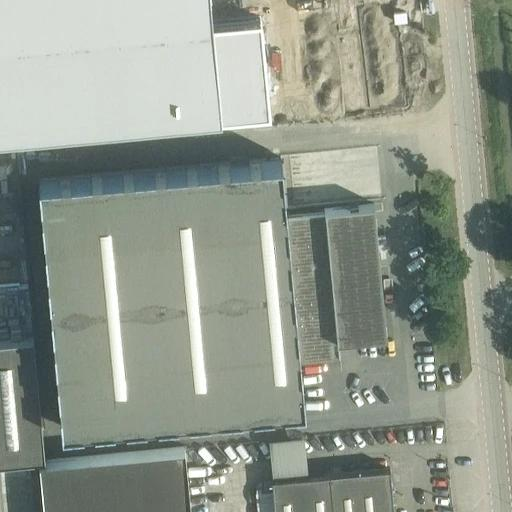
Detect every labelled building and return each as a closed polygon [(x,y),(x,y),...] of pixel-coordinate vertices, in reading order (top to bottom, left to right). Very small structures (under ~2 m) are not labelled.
[(210,0),(0,0),(0,134),(269,110),(260,17),(213,21),(210,0)] [(62,427),(284,406),(303,404),(299,361),(332,358),(331,342),(387,336),(374,203),(324,208),(325,212),(286,216),(280,157),(39,180),(62,427)] [(0,461),(45,458),(33,336),(0,339),(0,461)] [(190,511),(184,447),(39,461),(43,511),(190,511)] [(273,491),(256,492),(257,511),(393,511),(389,467),(271,478),(273,491)]
